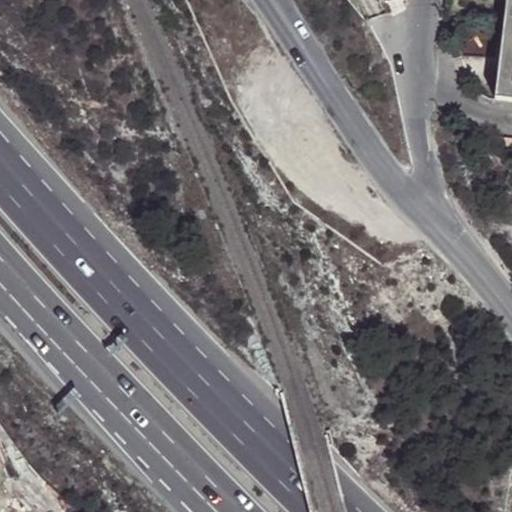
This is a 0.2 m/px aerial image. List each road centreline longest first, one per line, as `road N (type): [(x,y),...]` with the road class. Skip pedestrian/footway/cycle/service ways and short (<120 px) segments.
road 1 (motorway): [(317,511),(0,173)]
road 2 (motorway): [(0,265),(232,511)]
road 3 (residential): [(426,213),(371,152),(272,0)]
road 4 (residential): [(423,0),(413,90),(426,213)]
road 5 (residential): [(426,213),(511,318)]
